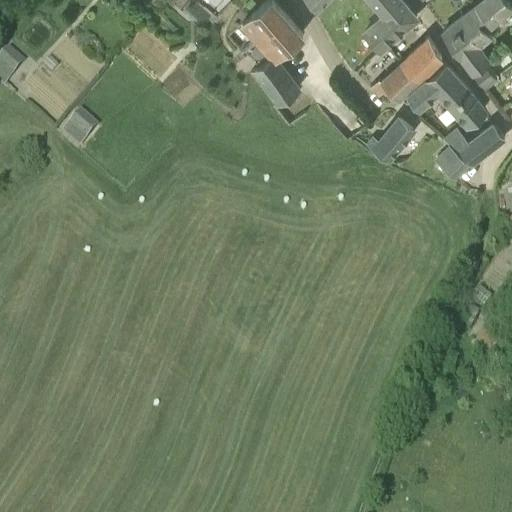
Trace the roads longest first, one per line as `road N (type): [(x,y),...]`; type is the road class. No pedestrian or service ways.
road 1 (residential): [(511,133),(411,0)]
road 2 (residential): [(377,111),(343,74),(298,0)]
